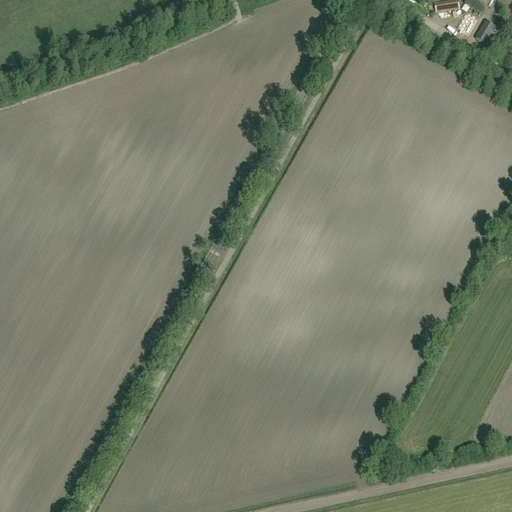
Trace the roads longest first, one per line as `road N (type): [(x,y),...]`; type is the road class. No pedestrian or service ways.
road 1 (tertiary): [(70,511),(352,0)]
road 2 (track): [(273,511),(511,459)]
road 3 (track): [(389,0),(511,78)]
